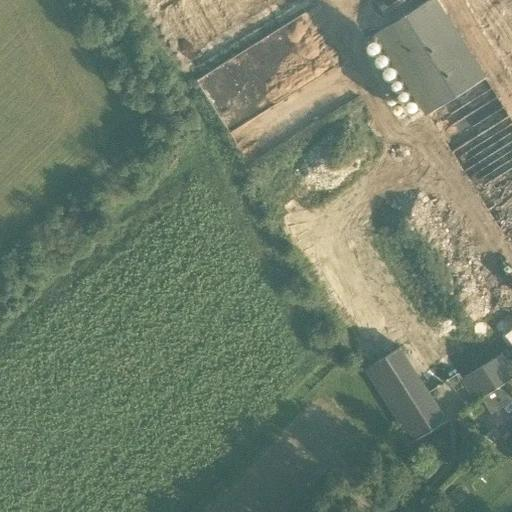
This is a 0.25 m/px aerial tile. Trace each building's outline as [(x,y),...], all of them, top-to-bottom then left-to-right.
[(160,0),(191,57),(297,0),(160,0)] [(374,35),(511,252),(511,0),(428,0),(429,0),(374,35)] [(317,76),(229,132),(250,164),(337,108),(317,76)] [(475,402),(481,398),(500,387),(511,378),(511,365),(509,360),(503,351),(459,378),(475,402)] [(394,413),(401,425),(411,442),(445,421),(435,404),(427,392),(394,413)]
